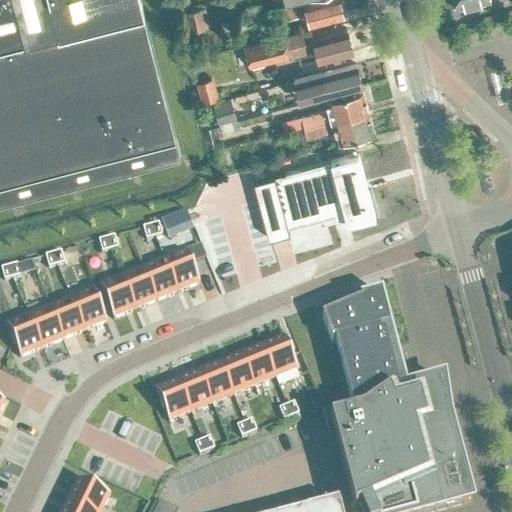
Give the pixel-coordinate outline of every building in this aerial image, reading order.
[(0,0),(0,200),(180,154),(174,135),(175,134),(143,12),(139,0),(0,0)] [(343,13),(339,0),(309,0),(250,15),(253,25),(284,18),(283,17),(305,12),(308,22),(343,13)] [(188,30),(209,26),(205,4),(184,8),(188,30)] [(312,36),(309,26),(242,43),(248,64),(314,47),(317,58),(352,49),(346,27),(312,36)] [(299,99),(326,92),(361,83),(355,62),(293,78),(299,99)] [(202,100),(219,95),(213,75),(196,80),(202,100)] [(304,125),(368,109),(362,87),(325,97),(328,108),(322,110),(322,109),(301,115),(304,125)] [(218,122),(237,116),(230,96),(213,101),(218,122)] [(368,109),(304,125),(307,135),(328,130),(327,125),(332,124),(336,139),(373,130),(368,109)] [(306,138),(303,125),(286,129),(290,142),(306,138)] [(374,214),(357,151),(285,170),(287,178),(276,181),(287,225),(344,210),(347,221),(374,214)] [(150,230),(154,242),(161,239),(158,228),(150,230)] [(143,232),(146,244),(154,242),(150,230),(143,232)] [(106,243),(109,254),(117,252),(114,241),(106,243)] [(98,245),(102,257),(109,254),(106,243),(98,245)] [(199,288),(185,255),(164,264),(177,297),(178,297),(178,296),(199,288)] [(53,258),(56,270),(64,268),(60,256),(53,258)] [(45,260),(48,272),(56,270),(53,258),(45,260)] [(177,297),(164,264),(142,272),(156,306),(157,305),(176,297),(177,297)] [(9,271),(12,283),(20,280),(17,269),(9,271)] [(1,273),(5,285),(12,283),(9,271),(1,273)] [(156,306),(142,272),(121,281),(135,314),(136,314),(155,306),(156,306)] [(135,314),(121,281),(99,290),(113,323),(134,314),(134,315),(135,314)] [(106,326),(92,293),(70,302),(84,335),(85,335),(106,326)] [(403,395),(387,333),(390,332),(381,298),(359,304),(360,307),(322,323),(332,348),(335,346),(354,419),(351,420),(347,410),(322,417),(331,453),(337,451),(353,511),(448,511),(471,506),(448,423),(442,384),(403,395)] [(84,335),(70,302),(49,311),(63,344),(64,344),(64,343),(83,335),(83,336),(84,335)] [(63,344),(49,311),(28,319),(42,353),(43,353),(42,352),(62,344),(62,345),(63,344)] [(42,353),(28,319),(6,329),(20,361),(41,353),(42,353)] [(296,373),(283,340),(261,349),(275,382),(296,373)] [(275,382),(261,349),(240,358),(253,391),(275,382)] [(253,391),(240,358),(219,367),(232,400),(253,391)] [(232,400),(219,367),(198,375),(211,408),(232,400)] [(211,408),(198,375),(176,384),(190,417),(211,408)] [(190,417),(176,384),(155,393),(168,426),(190,417)] [(298,418),(293,407),(286,410),(291,421),(298,418)] [(291,421),(286,410),(278,413),(283,424),(291,421)] [(256,435),(251,424),(244,427),(248,438),(256,435)] [(248,438),(244,427),(236,430),(241,441),(248,438)] [(214,453),(208,441),(201,444),(206,456),(214,453)] [(206,456),(201,444),(194,447),(199,459),(206,456)] [(81,511),(102,511),(109,499),(77,483),(67,505),(81,511)]
